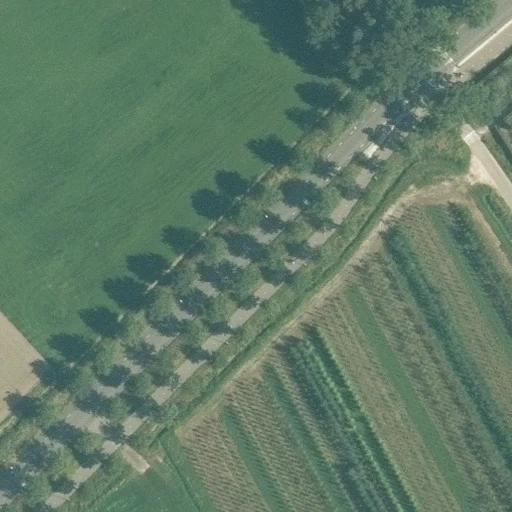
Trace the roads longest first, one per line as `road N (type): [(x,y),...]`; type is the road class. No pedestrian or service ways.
road 1 (secondary): [(0,497),(420,78)]
road 2 (unclassified): [(511,198),(420,78)]
